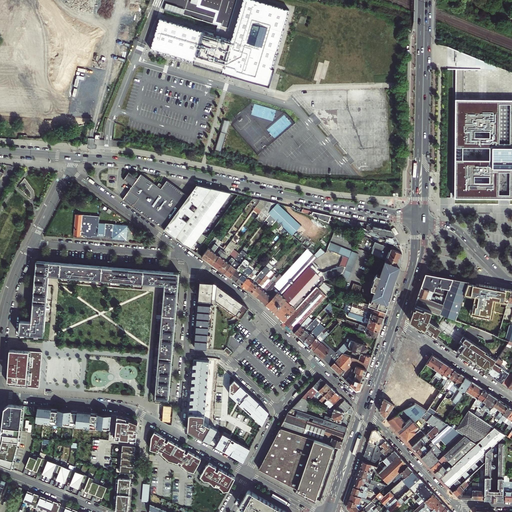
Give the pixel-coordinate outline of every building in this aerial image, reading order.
[(243,0),(232,40),(160,19),(151,49),(169,55),(194,62),(193,64),(230,75),(269,87),(274,69),(272,68),(290,10),(254,0),(243,0)] [(228,28),(236,0),(163,0),(160,8),(228,28)] [(131,13),(126,28),(133,31),(138,16),(131,13)] [(511,72),(447,46),(447,69),(456,69),(455,197),(504,198),(511,197),(511,72)] [(223,145),(228,121),(224,121),(219,144),(223,145)] [(127,203),(164,230),(189,195),(168,180),(161,188),(141,174),(138,178),(134,175),(130,172),(125,178),(133,185),(122,200),(127,203)] [(199,206),(211,188),(197,185),(189,195),(164,230),(169,233),(176,238),(188,221),(181,217),(185,212),(191,216),(195,211),(189,206),(193,201),(199,206)] [(223,191),(211,188),(199,206),(195,211),(191,216),(188,221),(176,238),(186,245),(191,249),(197,240),(203,244),(208,237),(202,233),(231,193),(223,191)] [(253,210),(259,214),(268,201),(263,200),(260,199),(256,206),(253,210)] [(268,201),(259,214),(266,220),(270,214),(270,213),(279,204),(268,201)] [(279,204),(270,213),(270,214),(276,220),(283,226),(293,235),(302,225),(284,209),(279,204)] [(303,209),(302,212),(329,223),(330,219),(331,216),(303,209)] [(276,220),(270,214),(266,220),(268,222),(266,225),(269,228),(272,224),(276,220)] [(85,237),(85,238),(92,238),(92,237),(97,238),(98,238),(98,235),(104,236),(104,237),(112,238),(112,240),(124,241),(125,234),(127,234),(128,226),(99,224),(100,217),(87,216),(76,215),(74,237),(81,238),(81,236),(85,237)] [(283,226),(276,220),(272,224),(275,226),(278,230),(279,230),(283,226)] [(391,228),(374,225),(374,227),(373,227),(373,226),(368,225),(368,223),(366,223),(364,228),(367,229),(367,231),(376,234),(393,237),(396,236),(393,232),(391,228)] [(397,239),(396,236),(393,237),(376,234),(367,231),(366,230),(365,234),(377,238),(383,240),(388,241),(393,243),(397,244),(400,244),(397,239)] [(377,238),(376,242),(402,253),(402,251),(401,248),(400,244),(397,244),(393,243),(388,241),(383,240),(377,238)] [(206,260),(208,261),(218,247),(221,243),(218,241),(216,240),(211,247),(210,246),(209,248),(202,257),(206,260)] [(343,274),(342,276),(348,279),(359,254),(328,241),(326,248),(344,256),(348,258),(343,274)] [(371,248),(369,253),(384,259),(400,265),(402,258),(402,253),(376,242),(373,241),(371,246),(373,246),(372,249),(371,248)] [(224,250),(213,265),(215,267),(219,269),(234,249),(236,246),(230,242),(224,250)] [(211,264),(213,265),(224,250),(223,249),(222,250),(218,247),(208,261),(211,264)] [(321,248),(314,255),(317,257),(318,258),(325,252),(321,248)] [(234,249),(219,269),(222,271),(225,273),(240,254),(234,249)] [(240,254),(225,273),(228,276),(230,277),(245,259),(248,255),(242,251),(240,254)] [(317,257),(314,255),(313,256),(284,286),(280,290),(277,293),(281,296),(311,264),(317,257)] [(277,293),(276,294),(265,305),(268,308),(283,322),(322,282),(343,274),(348,258),(344,256),(339,267),(324,272),(318,270),(319,268),(316,265),(315,267),(311,264),(281,296),(277,293)] [(245,259),(230,277),(234,280),(236,282),(248,268),(246,267),(250,263),(245,259)] [(374,291),(370,303),(368,302),(368,304),(375,307),(387,311),(387,309),(386,308),(388,303),(395,281),(397,273),(400,265),(384,259),(379,274),(376,273),(375,277),(374,277),(371,285),(372,286),(371,289),(374,291)] [(49,276),(165,285),(155,398),(160,399),(168,399),(169,387),(171,365),(173,343),(175,318),(177,299),(179,274),(163,272),(147,271),(124,269),(103,267),(80,265),(57,263),(37,262),(35,279),(33,302),(32,319),(31,322),(20,321),(20,329),(19,334),(44,336),(49,276)] [(248,268),(236,282),(240,285),(241,286),(254,270),(249,266),(248,268)] [(261,273),(246,289),(249,292),(251,293),(272,270),(266,266),(261,273)] [(256,269),(254,270),(241,286),(244,288),(246,289),(261,273),(256,269)] [(272,270),(251,293),(253,295),(256,297),(272,279),(270,278),(274,273),(272,270)] [(446,295),(452,278),(444,277),(438,275),(428,274),(425,276),(423,281),(421,286),(434,290),(446,295)] [(272,279),(256,297),(259,299),(261,301),(272,289),(275,285),(279,282),(283,277),(281,275),(277,279),(275,276),(272,279)] [(443,304),(440,313),(456,320),(462,300),(464,295),(465,293),(468,283),(469,281),(460,280),(452,278),(446,295),(445,297),(443,304)] [(241,317),(248,308),(242,302),(240,300),(232,295),(221,287),(215,282),(211,282),(200,281),(198,308),(197,315),(197,322),(196,327),(196,333),(195,341),(195,348),(207,349),(210,313),(211,313),(212,299),(216,299),(241,317)] [(284,286),(279,282),(275,285),(280,290),(284,286)] [(322,282),(283,322),(289,328),(294,332),(308,317),(327,297),(328,299),(329,297),(331,292),(333,285),(322,282)] [(362,285),(354,283),(351,291),(360,294),(362,285)] [(508,302),(511,290),(504,288),(489,285),(479,283),(476,283),(475,285),(468,283),(465,293),(476,295),(472,313),(492,318),(496,299),(508,302)] [(420,291),(419,295),(443,304),(445,297),(440,295),(440,296),(436,295),(435,297),(432,296),(434,290),(421,286),(420,291)] [(265,305),(276,294),(272,289),(261,301),(264,304),(265,305)] [(415,304),(425,308),(440,313),(443,304),(419,295),(417,299),(415,304)] [(330,303),(323,310),(328,315),(333,309),(331,304),(330,303)] [(387,311),(375,307),(374,309),(360,304),(356,303),(354,306),(385,317),(386,313),(387,311)] [(333,309),(335,315),(339,316),(342,308),(331,304),(333,309)] [(384,318),(385,317),(354,306),(350,304),(348,310),(349,311),(383,322),(384,318)] [(415,304),(414,307),(412,313),(410,320),(425,331),(427,332),(428,331),(432,334),(437,326),(425,317),(428,309),(425,308),(415,304)] [(348,316),(357,319),(356,320),(364,322),(367,323),(366,326),(380,331),(382,325),(383,322),(349,311),(348,316)] [(311,320),(308,317),(294,332),(297,335),(299,337),(312,322),(311,321),(311,320)] [(302,339),(303,341),(320,323),(321,322),(316,317),(312,322),(299,337),(302,339)] [(309,346),(322,331),(325,328),(320,323),(303,341),(307,344),(309,346)] [(357,329),(378,337),(379,333),(380,331),(366,326),(359,323),(357,329)] [(323,340),(330,333),(327,330),(324,334),(322,331),(309,346),(311,348),(313,350),(323,340)] [(489,371),(497,359),(488,353),(488,352),(463,335),(460,340),(462,341),(457,350),(460,352),(459,354),(462,356),(468,360),(469,359),(472,361),(471,362),(481,369),(482,367),(485,370),(484,371),(487,373),(489,371)] [(319,355),(327,362),(336,352),(323,340),(313,350),(319,355)] [(350,343),(345,342),(339,349),(343,353),(347,349),(349,347),(366,354),(366,352),(368,353),(368,350),(369,350),(368,349),(368,348),(365,347),(366,345),(362,344),(363,343),(356,340),(355,341),(352,340),(351,340),(350,343)] [(223,350),(229,355),(232,352),(227,347),(223,350)] [(372,356),(366,354),(349,347),(347,349),(354,351),(353,353),(357,354),(356,358),(369,363),(371,358),(372,356)] [(331,366),(335,363),(338,358),(343,353),(339,349),(336,352),(327,362),(331,366)] [(42,352),(10,350),(9,365),(7,382),(10,386),(17,386),(25,387),(39,389),(42,352)] [(369,363),(356,358),(352,357),(343,353),(338,358),(348,362),(347,362),(352,364),(355,365),(367,370),(368,367),(369,363)] [(433,354),(427,363),(437,371),(443,362),(436,356),(433,354)] [(335,363),(345,372),(349,368),(345,364),(347,362),(348,362),(338,358),(335,363)] [(503,361),(498,358),(489,371),(495,375),(495,376),(496,377),(495,378),(499,381),(502,383),(509,373),(503,368),(503,367),(500,365),(503,361)] [(204,423),(210,360),(207,360),(194,359),(193,366),(193,373),(192,379),(191,387),(191,394),(190,401),(190,408),(188,427),(188,430),(210,443),(217,430),(204,423)] [(443,362),(437,371),(434,376),(439,380),(440,378),(449,365),(447,364),(443,362)] [(338,373),(341,376),(345,372),(335,363),(331,366),(338,373)] [(365,375),(367,370),(355,365),(353,372),(354,372),(365,375)] [(452,367),(449,365),(440,378),(443,379),(440,384),(443,386),(454,369),(452,367)] [(454,369),(443,386),(443,387),(446,389),(446,388),(449,390),(460,373),(458,372),(454,369)] [(354,372),(350,375),(352,377),(351,378),(352,379),(363,383),(364,379),(365,375),(354,372)] [(463,375),(460,373),(449,390),(447,393),(448,394),(450,392),(451,391),(452,392),(455,388),(457,389),(458,387),(465,376),(463,375)] [(511,381),(511,375),(509,373),(502,383),(505,385),(508,387),(511,381)] [(465,376),(458,387),(460,389),(452,402),(456,404),(465,391),(472,381),(470,379),(465,376)] [(321,378),(302,398),(309,400),(314,394),(326,382),(324,380),(321,378)] [(262,425),(269,411),(267,409),(259,402),(256,399),(247,391),(246,390),(242,386),(235,379),(230,384),(229,394),(262,425)] [(363,383),(352,379),(348,382),(357,390),(359,390),(361,390),(363,383)] [(472,381),(465,391),(476,397),(482,388),(477,384),(472,381)] [(330,385),(326,382),(314,394),(319,399),(331,387),(330,385)] [(323,403),(335,391),(334,389),(331,387),(319,399),(316,402),(322,404),(323,403)] [(476,411),(478,406),(488,392),(486,390),(482,388),(476,397),(473,401),(477,404),(471,412),(474,413),(476,411)] [(329,407),(341,396),(339,394),(335,391),(323,403),(326,406),(329,407)] [(483,409),(493,395),(491,394),(488,392),(478,406),(481,408),(483,409)] [(486,410),(488,412),(498,398),(496,397),(493,395),(483,409),(486,410)] [(329,407),(334,408),(345,412),(352,414),(354,410),(353,409),(352,407),(341,396),(329,407)] [(302,398),(292,409),(306,413),(308,408),(306,407),(309,400),(302,398)] [(394,405),(384,398),(381,405),(380,409),(380,412),(388,420),(399,414),(395,411),(394,411),(392,409),(395,406),(394,405)] [(493,416),(503,402),(501,400),(498,398),(488,412),(485,417),(483,420),(486,421),(489,417),(488,416),(489,414),(493,416)] [(497,422),(497,421),(508,405),(505,403),(503,402),(493,416),(495,417),(497,418),(495,421),(497,422)] [(21,443),(25,406),(9,404),(4,408),(4,415),(1,433),(1,441),(0,442),(0,464),(14,470),(21,443)] [(416,404),(399,414),(388,420),(393,426),(396,430),(397,430),(398,432),(402,436),(404,438),(407,441),(420,428),(415,423),(422,416),(427,411),(426,411),(416,404)] [(510,413),(511,409),(511,407),(508,405),(497,421),(500,423),(502,420),(504,421),(507,416),(509,412),(510,413)] [(54,409),(38,408),(36,421),(44,422),(44,419),(47,420),(47,422),(57,423),(57,421),(60,421),(60,424),(64,424),(64,421),(67,422),(66,424),(77,425),(77,423),(80,423),(79,426),(83,426),(83,424),(86,424),(86,426),(96,427),(97,425),(99,425),(99,428),(103,428),(103,426),(106,426),(106,428),(110,429),(111,415),(93,413),(54,409)] [(345,412),(334,408),(330,418),(341,422),(343,417),(345,412)] [(478,412),(476,411),(474,413),(478,416),(480,414),(483,409),(481,408),(478,412)] [(292,409),(287,413),(346,433),(347,429),(348,427),(306,413),(292,409)] [(483,420),(478,416),(474,413),(471,412),(467,409),(456,430),(459,432),(465,436),(476,444),(494,427),(486,421),(483,420)] [(427,411),(422,416),(429,422),(434,416),(433,415),(430,414),(429,413),(427,411)] [(346,433),(287,413),(280,427),(326,443),(328,436),(343,441),(344,437),(346,433)] [(127,418),(118,416),(116,435),(116,439),(130,440),(134,440),(136,440),(137,432),(138,423),(133,421),(127,418)] [(429,422),(434,426),(435,426),(430,431),(428,433),(431,437),(446,424),(444,423),(434,416),(429,422)] [(419,455),(421,457),(435,444),(440,439),(452,428),(446,424),(431,437),(429,439),(432,442),(426,447),(424,444),(416,451),(419,455)] [(280,427),(259,468),(316,498),(322,480),(327,467),(334,446),(326,443),(280,427)] [(447,485),(453,491),(465,480),(479,467),(485,461),(486,452),(491,447),(499,440),(505,434),(504,434),(503,433),(500,431),(494,427),(476,444),(453,465),(447,470),(440,477),(447,485)] [(452,428),(440,439),(445,445),(459,432),(456,430),(452,428)] [(376,429),(372,430),(367,445),(362,461),(367,463),(372,450),(382,453),(383,451),(378,446),(385,440),(376,429)] [(171,441),(155,432),(152,437),(151,449),(159,451),(160,450),(162,452),(162,453),(169,460),(179,462),(179,461),(182,463),(182,464),(187,469),(195,471),(200,462),(201,458),(191,452),(171,441)] [(237,458),(243,461),(250,448),(227,435),(223,433),(216,446),(222,450),(227,452),(232,455),(237,458)] [(425,435),(412,447),(414,449),(416,451),(424,444),(429,439),(431,437),(428,433),(425,435)] [(485,461),(485,481),(484,500),(488,500),(491,500),(493,500),(495,500),(503,501),(504,491),(504,473),(505,434),(499,440),(498,487),(500,487),(499,490),(496,490),(493,490),(491,490),(489,490),(489,487),(490,487),(491,447),(486,452),(485,461)] [(328,436),(326,443),(334,446),(341,448),(343,441),(328,436)] [(465,436),(444,455),(448,460),(435,472),(437,475),(440,477),(447,470),(445,468),(450,463),(453,465),(476,444),(465,436)] [(383,451),(390,445),(388,442),(385,440),(378,446),(383,451)] [(439,460),(436,457),(439,454),(441,451),(435,444),(421,457),(425,461),(431,467),(439,460)] [(135,450),(136,446),(122,445),(122,452),(135,453),(135,450)] [(378,464),(379,464),(394,449),(392,447),(390,445),(383,451),(382,453),(378,464)] [(381,466),(386,461),(388,464),(399,454),(396,452),(394,449),(379,464),(381,466)] [(404,460),(399,454),(388,464),(377,474),(387,485),(408,465),(404,460)] [(448,460),(444,455),(442,457),(439,460),(431,467),(434,470),(435,472),(448,460)] [(37,459),(30,456),(30,457),(26,467),(29,468),(33,470),(37,459)] [(37,459),(33,470),(36,471),(37,472),(40,465),(42,466),(45,459),(38,456),(37,459)] [(52,462),(45,459),(42,466),(45,467),(43,474),(44,475),(47,476),(52,462)] [(378,466),(367,463),(362,461),(361,464),(360,468),(369,471),(370,468),(373,469),(372,472),(375,473),(378,466)] [(59,464),(52,462),(47,476),(49,477),(51,477),(53,471),(56,472),(59,464)] [(222,469),(209,462),(207,465),(201,474),(207,480),(210,479),(210,478),(212,479),(213,479),(213,481),(213,484),(221,485),(224,489),(229,488),(230,486),(235,476),(222,469)] [(66,467),(59,464),(56,472),(59,473),(56,479),(57,480),(60,481),(66,467)] [(134,466),(121,465),(120,473),(125,473),(133,473),(134,470),(134,466)] [(387,485),(392,489),(403,479),(413,470),(411,467),(408,465),(387,485)] [(73,470),(66,467),(60,481),(63,482),(65,483),(67,476),(70,477),(73,470)] [(369,471),(360,468),(359,471),(357,475),(369,479),(370,479),(372,480),(375,473),(372,472),(369,471)] [(80,473),(73,470),(70,477),(73,479),(70,485),(71,485),(74,487),(80,473)] [(410,486),(420,477),(416,474),(413,470),(403,479),(410,486)] [(87,476),(80,473),(74,487),(77,488),(79,488),(81,482),(84,483),(87,476)] [(355,481),(353,487),(371,492),(377,494),(380,491),(387,485),(373,480),(371,484),(377,486),(376,490),(369,487),(370,483),(369,482),(370,479),(369,479),(357,475),(355,481)] [(94,478),(87,476),(84,483),(87,484),(84,490),(85,491),(88,492),(93,481),(94,478)] [(420,477),(410,486),(415,491),(421,496),(416,500),(420,505),(424,501),(434,492),(429,488),(420,477)] [(130,485),(130,479),(118,478),(116,478),(114,506),(116,506),(116,511),(117,511),(130,511),(130,509),(131,504),(131,498),(131,493),(132,488),(132,485),(130,485)] [(464,490),(467,487),(464,483),(466,481),(465,480),(453,491),(456,494),(456,495),(460,492),(461,493),(465,490),(464,490)] [(93,481),(88,492),(91,493),(95,495),(100,484),(93,481)] [(107,487),(100,484),(95,495),(99,496),(102,498),(107,487)] [(377,494),(377,495),(389,508),(392,511),(404,501),(410,496),(413,493),(415,491),(410,486),(395,500),(388,492),(384,496),(380,491),(377,494)] [(370,494),(371,492),(353,487),(352,490),(351,493),(365,498),(367,493),(370,494)] [(470,488),(467,492),(465,490),(461,493),(460,492),(456,495),(459,498),(472,499),(472,488),(470,488)] [(288,511),(248,489),(240,504),(240,505),(240,506),(241,506),(250,511),(288,511)] [(298,489),(296,494),(314,503),(316,498),(309,495),(298,489)] [(33,493),(28,491),(24,502),(27,503),(26,505),(30,506),(31,505),(33,506),(33,507),(37,509),(37,507),(40,508),(39,510),(43,511),(44,510),(46,511),(58,511),(61,506),(59,505),(59,503),(54,501),(53,503),(52,502),(53,501),(52,500),(48,499),(47,500),(46,500),(46,498),(41,496),(41,498),(39,497),(40,496),(39,495),(35,494),(34,495),(33,494),(33,493)] [(419,511),(429,511),(441,501),(438,497),(434,492),(424,501),(427,504),(424,506),(425,507),(419,511)] [(365,498),(351,493),(350,497),(349,500),(364,505),(365,502),(367,503),(367,501),(368,499),(365,498)] [(365,502),(364,505),(349,500),(347,504),(347,507),(348,508),(351,511),(359,511),(367,505),(368,504),(367,503),(365,502)] [(367,505),(359,511),(367,511),(371,509),(372,509),(376,505),(372,501),(370,502),(368,504),(367,505)] [(449,511),(451,511),(447,506),(441,501),(429,511),(449,511)] [(158,511),(160,507),(150,503),(149,511),(158,511)]
